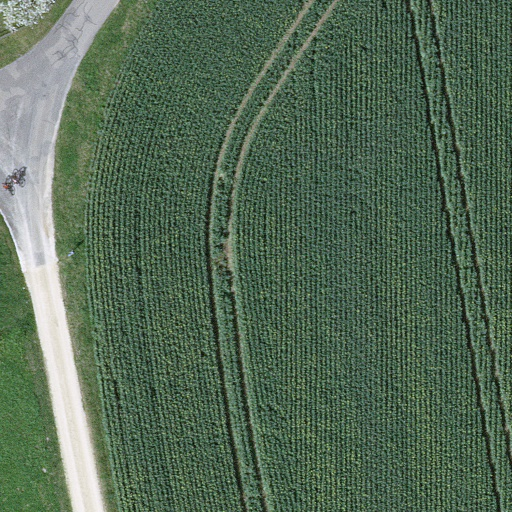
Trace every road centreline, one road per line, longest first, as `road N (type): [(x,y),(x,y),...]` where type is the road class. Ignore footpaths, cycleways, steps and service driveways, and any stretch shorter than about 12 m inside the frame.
road 1 (track): [(85,511),(6,95)]
road 2 (unclassified): [(0,98),(97,0)]
